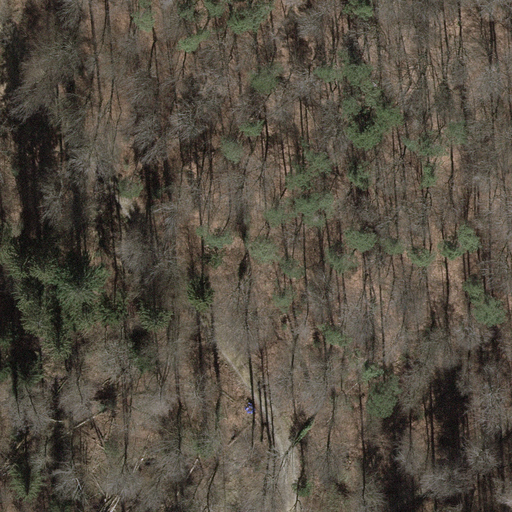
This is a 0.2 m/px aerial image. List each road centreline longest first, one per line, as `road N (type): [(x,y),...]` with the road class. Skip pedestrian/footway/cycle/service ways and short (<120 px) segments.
road 1 (track): [(0,21),(98,173),(281,416),(295,511)]
road 2 (track): [(511,421),(392,511)]
